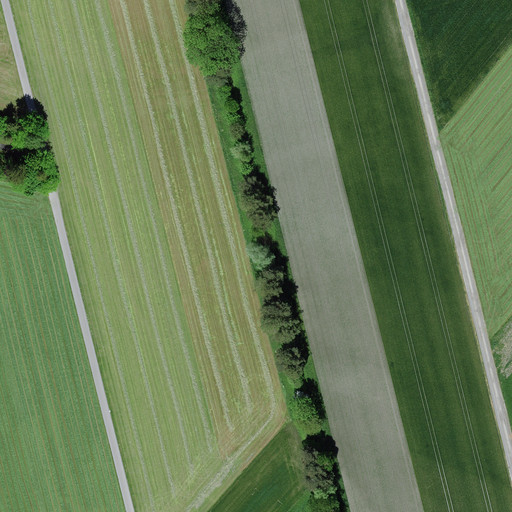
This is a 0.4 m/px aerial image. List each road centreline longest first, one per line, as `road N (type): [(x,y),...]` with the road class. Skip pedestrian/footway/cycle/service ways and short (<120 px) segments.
road 1 (unclassified): [(132,511),(7,0)]
road 2 (track): [(511,455),(400,0)]
